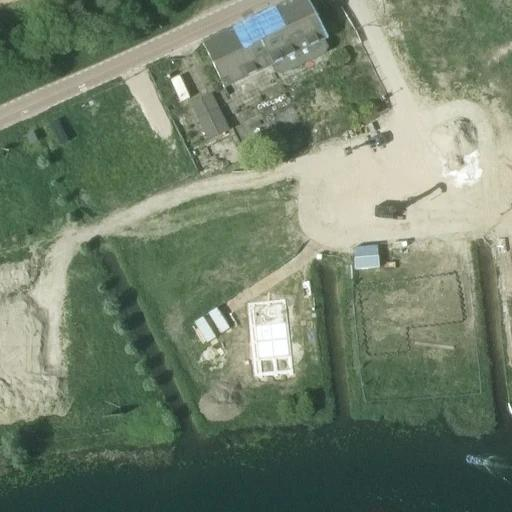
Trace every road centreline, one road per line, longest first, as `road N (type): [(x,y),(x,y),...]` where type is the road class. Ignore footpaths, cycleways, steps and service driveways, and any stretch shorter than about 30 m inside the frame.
road 1 (residential): [(410,123),(462,108),(481,122),(491,223),(329,242),(309,231),(302,205),(309,170)]
road 2 (unclassified): [(0,122),(260,0)]
road 3 (residential): [(350,0),(410,123)]
